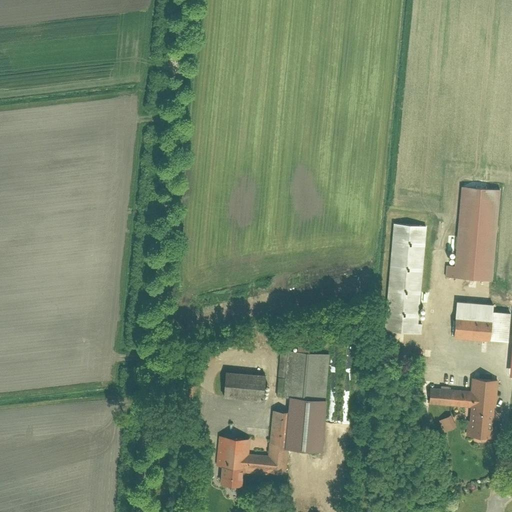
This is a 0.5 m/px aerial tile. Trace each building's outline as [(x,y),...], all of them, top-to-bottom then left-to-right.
[(445,265),(444,277),(493,281),(500,191),(461,188),(454,266),(445,265)] [(427,227),(395,224),(386,326),(418,329),(427,227)] [(494,302),(457,299),(454,334),(507,338),(509,312),(494,311),(494,302)] [(329,354),(284,348),(279,394),(292,396),(323,399),(329,354)] [(264,372),(225,369),(223,393),(262,397),(264,372)] [(184,400),(193,400),(193,375),(184,375),(184,400)] [(495,379),(473,377),(472,389),(433,387),(432,404),(467,406),(465,438),(491,440),(495,379)] [(323,399),(292,396),(292,410),(288,449),(322,453),(328,400),(323,399)] [(250,437),(221,434),(217,480),(238,482),(239,471),(286,476),(288,449),(292,410),(268,408),(264,454),(248,452),(250,437)] [(445,431),(457,426),(451,413),(439,419),(445,431)]
